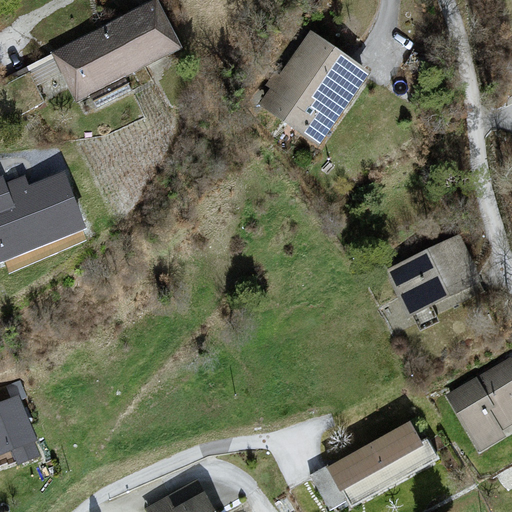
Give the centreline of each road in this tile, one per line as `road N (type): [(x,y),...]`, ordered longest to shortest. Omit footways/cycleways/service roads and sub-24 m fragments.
road 1 (residential): [(511,273),(484,189),(460,36),(446,0)]
road 2 (residential): [(85,511),(138,474),(189,453),(283,437)]
